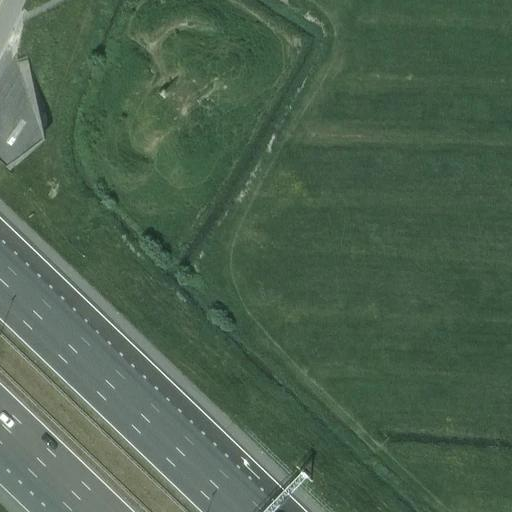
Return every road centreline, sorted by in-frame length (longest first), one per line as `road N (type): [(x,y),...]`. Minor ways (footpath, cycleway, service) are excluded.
road 1 (motorway): [(240,511),(0,283)]
road 2 (motorway): [(0,424),(91,511)]
